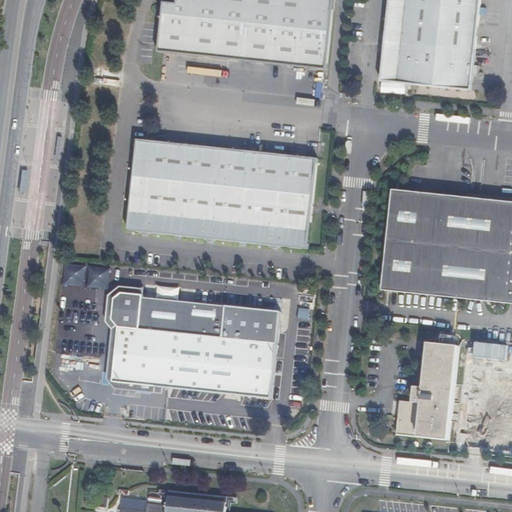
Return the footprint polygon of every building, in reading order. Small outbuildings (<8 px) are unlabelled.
[(180,0),(180,3),(168,2),(162,52),(329,69),(336,0),(180,0)] [(394,0),(385,81),(474,90),(484,0),(394,0)] [(231,70),(211,68),(210,81),(229,83),(231,70)] [(241,150),(142,140),(138,174),(131,229),(133,229),(231,240),(309,248),(319,159),(241,150)] [(29,171),(21,170),(19,192),(26,193),(29,171)] [(511,201),(391,189),(380,288),(511,302),(511,201)] [(64,287),(110,289),(111,267),(65,265),(64,287)] [(239,394),(243,395),(273,398),(280,344),(283,312),(148,298),(147,295),(126,293),(117,298),(115,318),(122,326),(116,380),(117,382),(236,394),(236,398),(239,398),(239,394)] [(299,309),(299,319),(307,319),(307,309),(299,309)] [(430,344),(425,388),(417,388),(415,402),(402,401),(398,435),(449,440),(459,347),(430,344)] [(96,506),(111,508),(114,485),(99,483),(96,506)] [(229,511),(231,498),(174,491),(170,511),(229,511)] [(138,496),(126,495),(125,503),(137,504),(138,496)]
